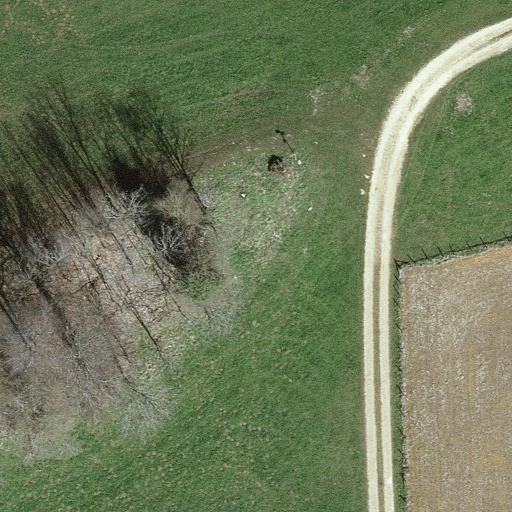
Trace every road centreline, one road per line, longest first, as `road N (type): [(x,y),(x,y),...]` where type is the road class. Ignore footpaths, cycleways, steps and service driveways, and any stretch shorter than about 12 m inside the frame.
road 1 (track): [(387,129),(374,290),(385,511)]
road 2 (track): [(387,129),(465,51),(511,27)]
